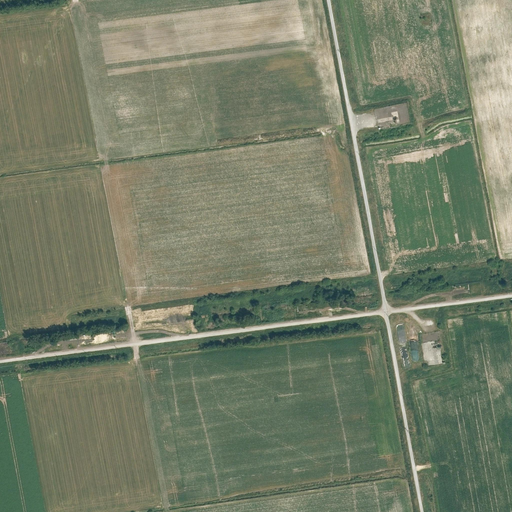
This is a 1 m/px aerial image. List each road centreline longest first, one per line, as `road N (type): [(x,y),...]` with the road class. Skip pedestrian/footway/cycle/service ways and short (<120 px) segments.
road 1 (track): [(328,0),(422,511)]
road 2 (track): [(511,294),(0,359)]
